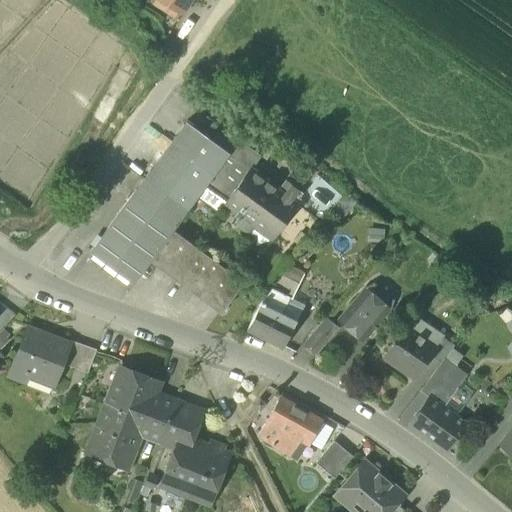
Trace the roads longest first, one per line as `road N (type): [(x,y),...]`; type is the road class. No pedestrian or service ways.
road 1 (residential): [(24,275),(283,373),(370,421),(489,511)]
road 2 (residential): [(24,275),(226,0)]
road 3 (track): [(196,341),(277,511)]
